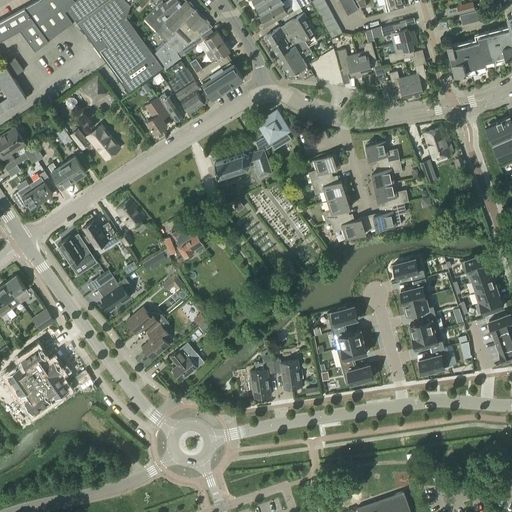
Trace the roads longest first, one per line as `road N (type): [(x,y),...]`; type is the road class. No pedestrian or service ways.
road 1 (residential): [(24,242),(267,92)]
road 2 (residential): [(267,92),(326,115),(369,118),(437,110),(511,88)]
road 3 (tertiary): [(24,242),(136,399),(175,432)]
road 4 (tertiary): [(209,439),(404,406)]
road 5 (residential): [(14,511),(125,485),(176,455)]
